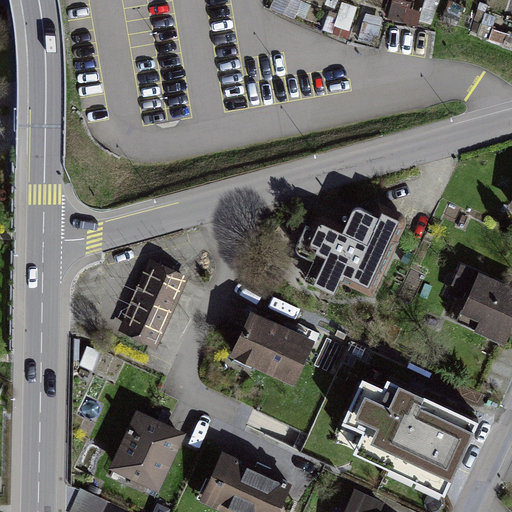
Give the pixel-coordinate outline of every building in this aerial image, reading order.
[(395,218),(355,201),(329,265),(369,281),(395,218)] [(184,278),(150,264),(124,328),(158,341),(184,278)] [(511,313),(511,289),(477,275),(458,323),(501,340),(511,313)] [(309,336),(248,313),(231,358),(291,381),(309,336)] [(478,419),(387,377),(383,386),(363,376),(342,420),(363,429),(359,438),(449,480),(478,419)] [(180,437),(137,417),(112,469),(156,489),(180,437)] [(276,511),(287,486),(224,460),(208,500),(235,511),(276,511)] [(380,511),(385,503),(354,489),(343,511),(380,511)] [(103,511),(108,503),(81,491),(71,511),(103,511)]
